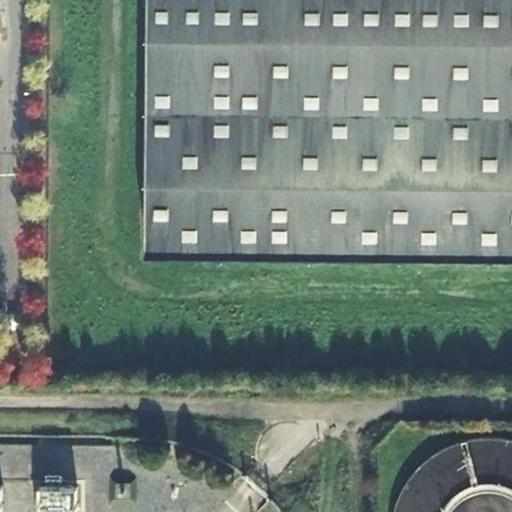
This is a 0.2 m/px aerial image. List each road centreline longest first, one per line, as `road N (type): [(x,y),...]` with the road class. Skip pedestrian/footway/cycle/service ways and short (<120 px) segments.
road 1 (track): [(352,411),(0,396)]
road 2 (track): [(511,411),(352,411)]
